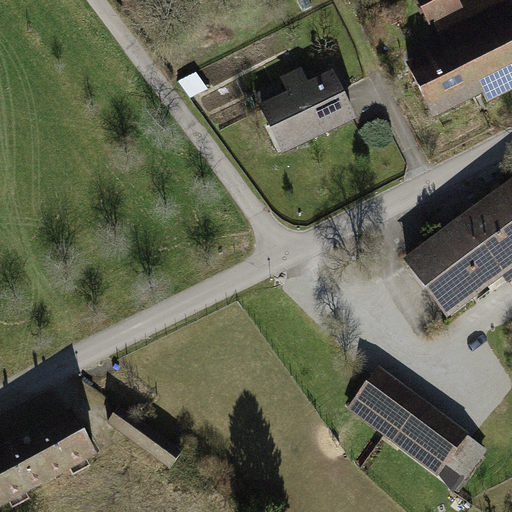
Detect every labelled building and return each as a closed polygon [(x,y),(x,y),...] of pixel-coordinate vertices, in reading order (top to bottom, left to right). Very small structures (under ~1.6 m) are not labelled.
[(467,7),(465,4),(463,0),(419,0),(432,24),(441,19),(467,7)] [(453,44),(479,96),(485,107),(511,93),(511,5),(509,0),(473,0),(465,4),(467,7),(441,19),(453,44)] [(479,96),(453,44),(410,66),(435,117),(479,96)] [(290,96),(265,107),(285,151),(358,118),(337,74),(314,85),(306,69),(282,80),(290,96)] [(511,183),(410,260),(454,319),(511,275),(511,183)] [(394,265),(444,232),(430,210),(380,242),(394,265)] [(463,437),(376,372),(349,408),(436,473),(463,437)] [(122,408),(108,426),(182,481),(196,463),(122,408)] [(77,412),(0,451),(0,503),(2,508),(100,457),(77,412)]
